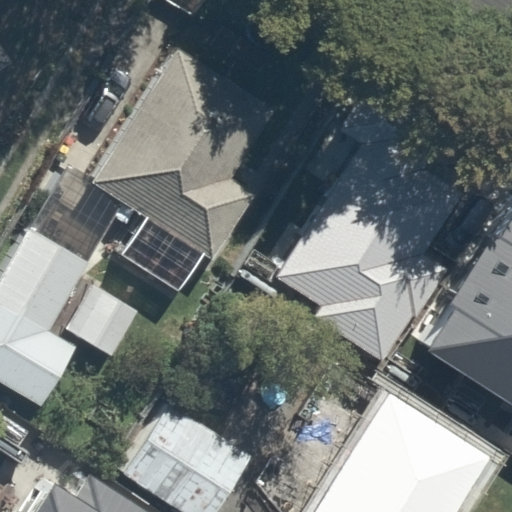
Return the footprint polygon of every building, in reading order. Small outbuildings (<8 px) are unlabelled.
[(297,110),(156,29),(76,168),(128,198),(103,240),(180,284),(205,242),(218,249),(297,110)] [(511,154),(486,138),(414,253),(446,273),(418,317),(511,375),(511,154)] [(56,315),(99,229),(17,188),(0,222),(0,366),(38,385),(69,322),(56,315)] [(437,511),(482,433),(369,369),(288,511),(437,511)] [(149,379),(102,457),(194,511),(211,511),(254,442),(149,379)] [(159,511),(55,447),(15,511),(159,511)]
